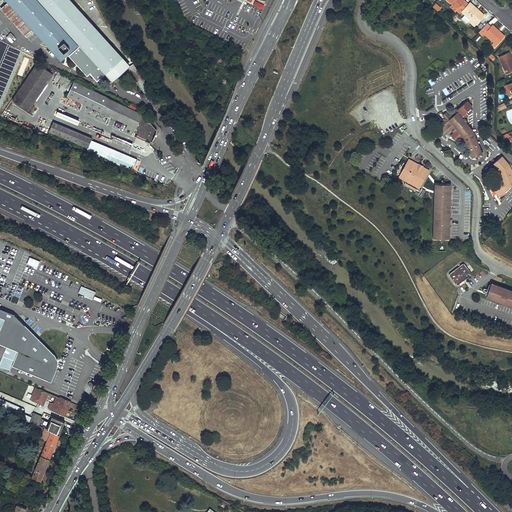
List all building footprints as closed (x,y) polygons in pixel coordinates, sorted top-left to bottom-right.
[(127,57),(120,49),(116,53),(68,0),(6,0),(7,0),(3,3),(5,5),(1,8),(27,36),(33,30),(61,60),(76,47),(77,47),(69,54),(88,75),(90,73),(97,80),(106,72),(113,80),(127,68),(143,90),(148,87),(132,64),(128,67),(123,60),(127,57)] [(459,9),(462,11),(468,4),(465,2),(464,3),(460,0),(445,0),(452,5),(458,10),(459,9)] [(438,11),(441,7),(436,3),(432,7),(438,11)] [(470,20),(476,25),(484,16),(470,3),(468,4),(462,11),(461,12),(470,20)] [(490,27),(486,23),(478,33),(483,37),(485,34),(496,45),(503,38),(497,32),(499,31),(492,25),(490,27)] [(10,41),(15,37),(10,33),(6,37),(10,41)] [(506,74),(511,71),(511,59),(509,53),(499,57),(506,74)] [(132,64),(127,57),(123,60),(128,67),(132,64)] [(12,100),(29,110),(53,73),(36,63),(12,100)] [(215,77),(221,85),(227,82),(221,73),(215,77)] [(137,135),(146,139),(146,138),(151,141),(157,129),(142,113),(75,81),(68,96),(128,124),(127,128),(138,133),(137,135)] [(463,139),(471,160),(481,155),(473,134),(471,131),(465,125),(466,124),(464,121),(465,120),(468,117),(465,114),(471,108),(467,103),(457,111),(456,110),(447,117),(445,115),(442,117),(444,120),(443,121),(444,123),(442,125),(444,128),(439,132),(444,138),(450,132),(454,129),(457,132),(453,135),(450,138),(455,145),(462,139),(463,139)] [(50,131),(87,147),(91,140),(92,138),(54,122),(50,131)] [(131,151),(140,154),(146,139),(137,135),(131,151)] [(94,152),(106,157),(110,148),(91,140),(87,147),(95,150),(94,152)] [(105,158),(124,167),(129,156),(129,155),(110,148),(106,157),(105,158)] [(124,167),(136,171),(139,165),(136,164),(138,159),(129,156),(124,167)] [(505,162),(501,158),(493,165),(498,171),(505,162)] [(422,169),(422,168),(418,165),(418,166),(408,161),(400,175),(407,179),(405,183),(418,190),(428,172),(422,169)] [(508,166),(505,162),(498,171),(498,172),(501,178),(502,181),(499,183),(492,186),(493,188),(492,188),(496,197),(497,197),(498,199),(505,195),(504,193),(507,191),(507,190),(511,187),(511,172),(511,173),(508,166)] [(407,179),(400,175),(398,179),(405,183),(407,179)] [(416,191),(404,185),(403,187),(415,193),(416,191)] [(433,240),(447,241),(449,191),(450,191),(450,187),(435,186),(433,240)] [(449,276),(448,278),(455,287),(457,287),(470,277),(470,275),(463,266),(461,266),(449,276)] [(96,292),(81,286),(79,293),(93,299),(96,292)] [(511,307),(511,294),(498,290),(492,287),(490,288),(487,297),(487,298),(497,302),(511,307)] [(0,366),(12,371),(14,366),(50,380),(56,366),(55,362),(54,360),(53,358),(22,328),(25,326),(14,315),(0,309),(0,366)] [(55,356),(25,326),(22,328),(53,358),(54,360),(55,362),(56,366),(50,380),(53,382),(59,367),(59,364),(58,361),(57,358),(55,356)] [(49,393),(36,387),(31,399),(39,402),(40,399),(46,402),(49,393)] [(53,402),(53,403),(51,402),(48,407),(50,408),(50,409),(65,416),(67,412),(70,413),(71,411),(68,410),(71,402),(57,396),(54,402),(53,402)] [(0,408),(21,417),(22,413),(24,409),(0,399),(0,408)] [(30,421),(38,425),(43,416),(34,412),(32,418),(30,421)] [(47,428),(60,434),(65,421),(52,416),(47,428)] [(42,456),(50,460),(60,434),(47,428),(45,428),(42,434),(41,434),(40,437),(48,440),(42,456)] [(34,474),(43,478),(50,460),(42,456),(34,474)] [(41,482),(43,478),(34,474),(33,479),(41,482)]
